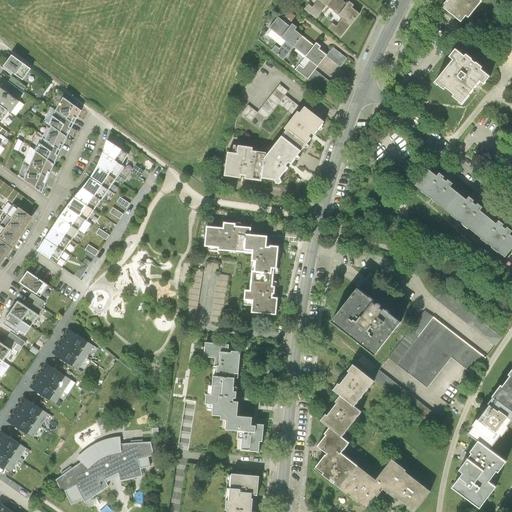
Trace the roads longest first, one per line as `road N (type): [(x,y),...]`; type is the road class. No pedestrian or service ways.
road 1 (unclassified): [(284,511),(297,326),(320,212),(364,83)]
road 2 (residential): [(0,284),(27,248),(92,112)]
road 3 (residential): [(364,83),(511,201)]
